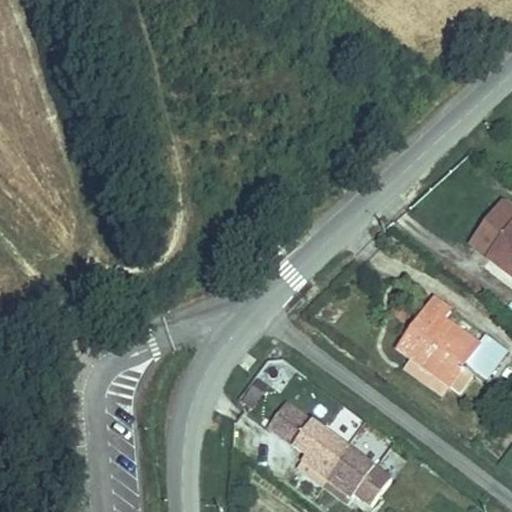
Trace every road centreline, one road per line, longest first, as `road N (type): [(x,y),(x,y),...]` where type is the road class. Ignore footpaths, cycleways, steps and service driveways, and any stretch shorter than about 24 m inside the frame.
road 1 (track): [(101,371),(67,310),(113,278),(154,272),(173,250),(174,235),(117,0)]
road 2 (unclassified): [(254,311),(511,54)]
road 3 (residential): [(254,311),(511,501)]
road 4 (unclassified): [(184,511),(185,416),(207,364),(254,311)]
